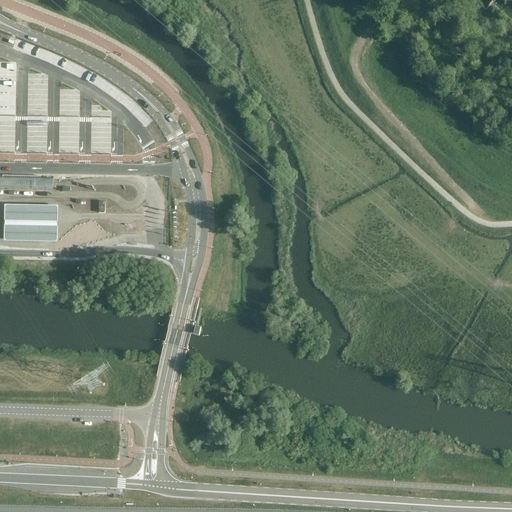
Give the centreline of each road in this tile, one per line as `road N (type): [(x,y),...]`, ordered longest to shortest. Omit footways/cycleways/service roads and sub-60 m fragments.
road 1 (tertiary): [(511,510),(160,487)]
road 2 (track): [(395,120),(470,201),(447,230),(511,307)]
road 3 (tertiary): [(131,88),(168,135),(188,190),(183,304)]
road 4 (tertiary): [(183,304),(201,253),(202,208),(193,161),(174,125)]
road 5 (unclassified): [(0,411),(157,418)]
road 6 (unclassified): [(0,478),(146,486)]
